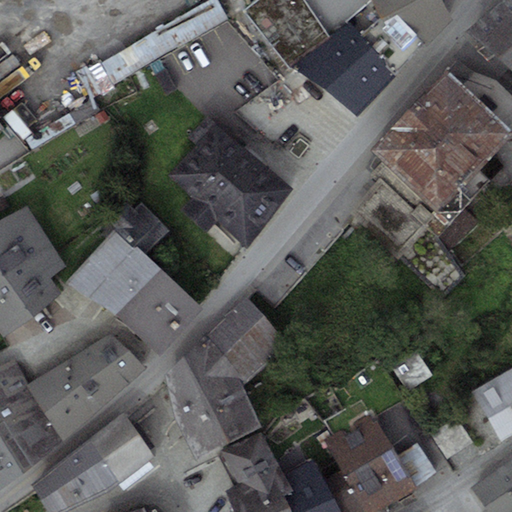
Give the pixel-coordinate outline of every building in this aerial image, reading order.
[(330,35),(305,0),(257,0),(245,9),(289,68),(330,35)] [(305,0),(330,35),(350,20),(361,33),(381,16),(371,0),(305,0)] [(361,33),(396,73),(452,19),(441,0),(371,0),(381,16),(361,33)] [(511,0),(503,0),(467,31),(498,56),(511,43),(511,0)] [(89,104),(228,25),(214,1),(75,80),(89,104)] [(330,35),(289,68),(324,87),(355,113),(396,73),(361,33),(350,20),(330,35)] [(511,43),(498,56),(511,69),(511,43)] [(372,151),(377,156),(451,223),(490,179),(476,166),(510,128),(511,125),(511,95),(496,81),(474,73),(456,57),(372,151)] [(221,126),(208,115),(188,137),(196,144),(169,175),(193,196),(181,210),(207,232),(217,221),(245,246),(294,190),(221,126)] [(437,239),(451,223),(377,156),(368,165),(373,170),(369,174),(377,181),(349,212),(444,297),(463,276),(437,239)] [(106,216),(116,227),(147,253),(169,231),(143,203),(134,210),(124,199),(106,216)] [(27,205),(0,222),(0,330),(3,335),(62,295),(50,277),(67,265),(27,205)] [(159,355),(203,307),(147,253),(116,227),(68,283),(116,315),(159,355)] [(166,375),(175,417),(242,384),(290,345),(244,295),(166,375)] [(38,400),(64,441),(146,369),(111,333),(29,383),(38,400)] [(407,396),(432,381),(417,356),(392,371),(407,396)] [(0,366),(0,424),(38,400),(29,383),(15,360),(0,366)] [(511,366),(472,393),(503,441),(511,435),(511,366)] [(262,426),(242,384),(175,417),(195,458),(262,426)] [(0,488),(64,441),(38,400),(0,424),(0,488)] [(124,413),(89,440),(120,481),(156,454),(124,413)] [(325,440),(342,471),(344,475),(392,449),(373,414),(325,440)] [(222,451),(238,485),(279,465),(262,432),(222,451)] [(64,511),(107,491),(120,481),(89,440),(31,484),(48,511),(64,511)] [(396,455),(392,449),(344,475),(342,471),(324,480),(341,511),(374,511),(417,489),(416,486),(436,474),(419,442),(396,455)] [(290,511),(341,511),(324,480),(313,459),(285,475),(293,491),(282,497),(290,511)] [(511,511),(511,460),(472,485),(489,511),(511,511)] [(285,475),(279,465),(238,485),(226,491),(234,511),(290,511),(282,497),(293,491),(285,475)] [(162,511),(157,502),(129,511),(162,511)]
